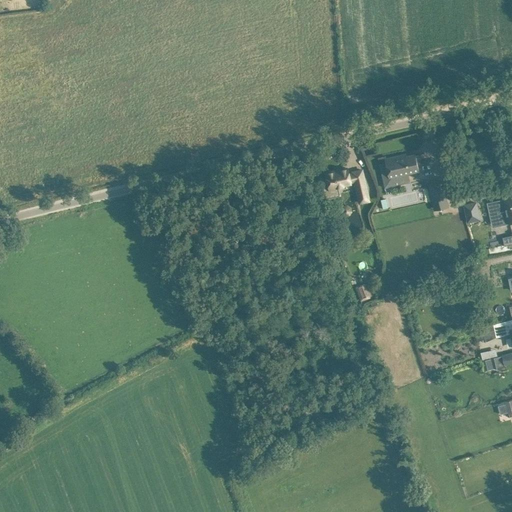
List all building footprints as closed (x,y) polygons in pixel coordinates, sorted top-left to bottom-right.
[(390,178),(383,180),(385,188),(410,182),(408,174),(420,172),(418,161),(416,154),(402,157),(401,156),(385,159),(388,168),(390,178)] [(319,177),(318,177),(319,178),(325,199),(339,196),(338,189),(337,187),(350,184),(350,183),(354,182),(357,197),(367,195),(362,170),(352,172),(352,174),(348,175),(347,168),(324,173),(325,175),(319,177)] [(442,179),(427,182),(434,210),(449,207),(442,179)] [(504,199),(492,201),(495,217),(499,216),(501,225),(511,223),(511,222),(511,195),(504,198),(504,199)] [(474,208),(466,210),(470,224),(478,221),(474,208)] [(511,233),(511,235),(503,237),(504,246),(511,243),(511,233)] [(464,274),(455,276),(457,285),(466,283),(464,274)] [(364,284),(364,283),(354,287),(360,302),(370,298),(369,297),(364,284)] [(495,319),(491,316),(489,318),(485,315),(482,318),(490,324),(495,319)] [(511,319),(493,324),(494,325),(482,327),(483,332),(495,330),(496,337),(507,335),(506,334),(511,333),(511,319)] [(511,352),(503,355),(503,356),(494,358),(498,370),(507,368),(506,366),(511,364),(511,352)] [(490,359),(482,361),(484,370),(492,368),(490,359)] [(507,404),(499,406),(501,414),(509,412),(508,410),(511,409),(511,400),(506,402),(507,404)]
